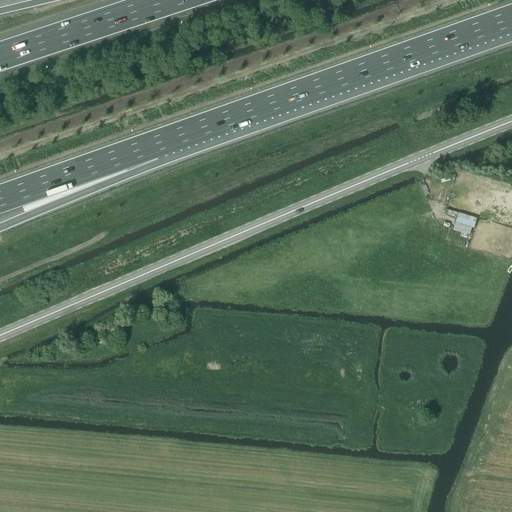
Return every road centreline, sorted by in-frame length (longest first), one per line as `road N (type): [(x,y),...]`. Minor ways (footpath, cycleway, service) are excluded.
road 1 (secondary): [(511,122),(0,336)]
road 2 (motorway): [(156,143),(511,18)]
road 3 (motorway): [(172,0),(0,56)]
road 4 (motorway): [(0,227),(156,143)]
road 5 (motorway): [(0,199),(156,143)]
